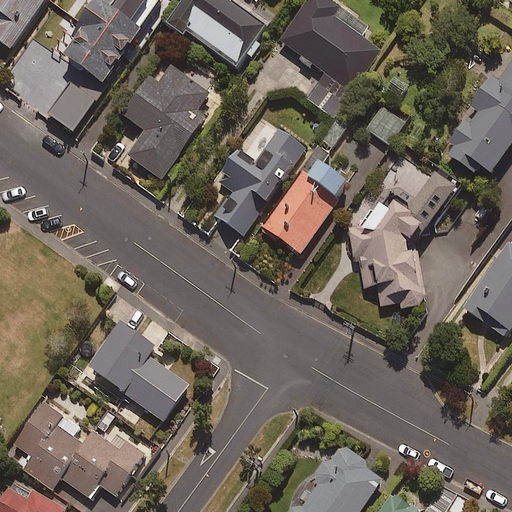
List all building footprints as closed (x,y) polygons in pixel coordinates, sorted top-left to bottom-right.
[(53,0),(0,0),(0,46),(14,56),(53,0)] [(241,74),(251,61),(255,64),(264,52),(259,48),(278,22),(247,0),(235,0),(232,6),(223,0),(195,0),(173,32),(188,43),(192,38),(241,74)] [(375,35),(327,0),(318,0),(284,47),(328,78),(310,104),(336,123),(385,57),(368,44),(375,35)] [(153,28),(112,1),(68,66),(91,81),(81,96),(74,91),(53,122),(78,139),(153,28)] [(212,101),(167,68),(128,123),(150,139),(132,163),(165,186),(209,124),(200,117),(212,101)] [(511,70),(501,86),(495,81),(473,111),(477,114),(446,156),(479,180),(484,173),(496,182),(511,160),(511,70)] [(410,126),(386,110),(370,135),(394,150),(410,126)] [(310,155),(283,134),(257,169),(245,159),(223,188),(234,196),(217,220),(244,241),(310,155)] [(332,159),(325,153),(293,197),(295,198),(268,236),(303,261),(353,192),(324,170),(332,159)] [(406,165),(393,155),(384,168),(396,178),(406,165)] [(409,218),(391,206),(382,220),(375,215),(363,233),(358,229),(352,233),(358,265),(362,265),(368,295),(381,293),(384,312),(404,308),(405,315),(431,310),(422,262),(416,257),(461,192),(438,176),(409,218)] [(511,257),(469,315),(509,345),(511,340),(511,257)] [(137,310),(121,298),(110,313),(127,325),(137,310)] [(160,357),(126,333),(95,377),(168,429),(194,393),(154,365),(160,357)] [(110,449),(50,408),(20,452),(36,463),(27,475),(56,495),(64,483),(94,504),(103,490),(120,502),(149,461),(117,439),(110,449)] [(366,511),(388,484),(346,453),(332,471),(326,466),(303,497),(307,499),(297,511),(366,511)] [(58,511),(19,491),(7,511),(58,511)] [(412,511),(398,501),(389,511),(412,511)]
